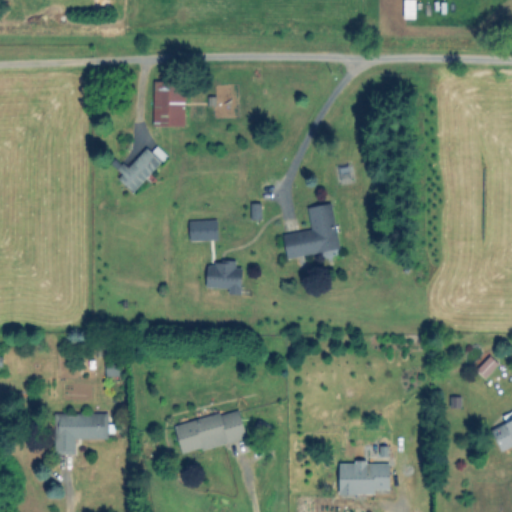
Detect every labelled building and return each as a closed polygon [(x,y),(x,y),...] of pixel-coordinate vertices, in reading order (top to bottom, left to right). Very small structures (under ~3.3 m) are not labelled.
[(151,125),(182,125),(183,80),(152,80),(151,125)] [(166,154),(152,142),(128,168),(120,160),(115,165),(122,171),(116,178),(132,192),(166,154)] [(285,258),(338,248),(330,202),(305,207),(309,229),(281,234),(285,258)] [(216,219),(187,220),(188,240),(217,239),(216,219)] [(204,286),(227,287),(227,293),(239,294),(240,267),(234,267),(234,262),(205,261),(204,286)] [(475,369),(484,377),(497,363),(487,355),(475,369)] [(245,436),(237,407),(172,424),(180,454),(245,436)] [(511,414),(510,411),(504,414),(501,423),(489,428),(499,450),(511,444),(511,414)] [(73,453),(73,438),(106,437),(106,412),(53,412),(54,453),(73,453)] [(338,494),(374,492),(374,489),(388,488),(387,460),(337,462),(338,494)]
